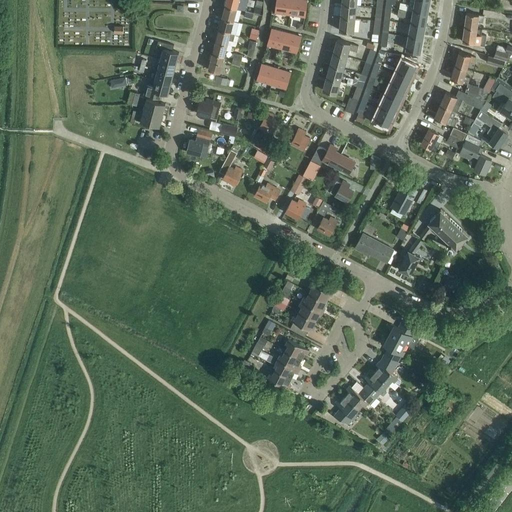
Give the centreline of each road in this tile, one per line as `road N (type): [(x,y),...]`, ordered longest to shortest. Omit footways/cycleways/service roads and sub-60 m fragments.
road 1 (residential): [(343,257),(173,166),(171,143),(208,0)]
road 2 (residential): [(396,149),(309,97),(330,0)]
road 3 (residential): [(359,311),(341,320),(317,382),(328,382),(361,329)]
road 4 (residential): [(396,149),(436,60),(450,0)]
road 5 (residential): [(511,281),(461,312),(377,276)]
road 6 (residential): [(343,257),(396,149)]
